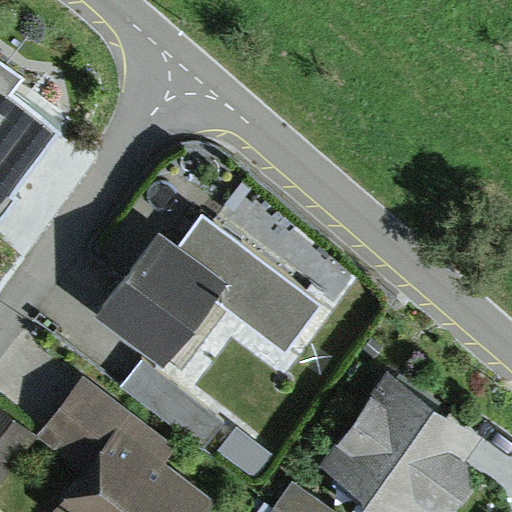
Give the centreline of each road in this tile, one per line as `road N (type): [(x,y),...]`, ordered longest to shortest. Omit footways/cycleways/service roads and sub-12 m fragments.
road 1 (tertiary): [(190,70),(511,355)]
road 2 (residential): [(190,70),(0,320)]
